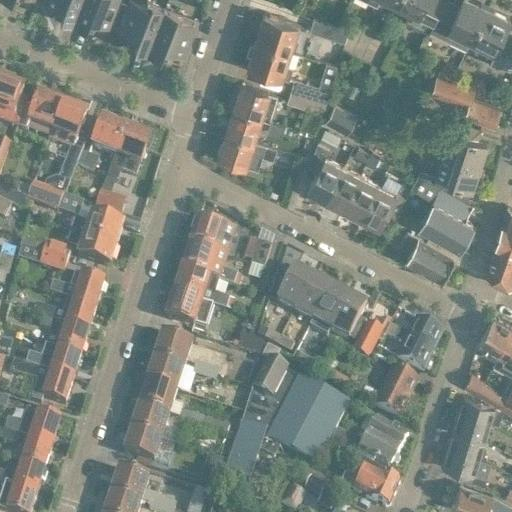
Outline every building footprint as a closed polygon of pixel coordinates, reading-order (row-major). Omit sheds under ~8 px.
[(54,17),(73,25),(82,0),(44,0),(43,4),(57,10),(54,17)] [(82,0),(73,25),(93,33),(96,25),(110,30),(121,0),(82,0)] [(147,54),(165,9),(141,0),(134,0),(133,2),(130,1),(117,33),(131,38),(128,46),(147,54)] [(398,0),(396,5),(411,12),(406,21),(430,33),(446,0),(445,0),(398,0)] [(446,0),(430,33),(465,50),(470,41),(472,42),(488,9),(469,0),(462,0),(460,7),(446,0)] [(194,21),(165,9),(147,54),(167,61),(170,54),(184,59),(196,27),(192,25),(194,21)] [(509,19),(488,9),(472,42),(484,48),(479,58),(509,72),(511,66),(511,32),(504,29),(509,19)] [(256,41),(290,52),(298,26),(265,15),(256,41)] [(309,32),(344,43),(348,31),(313,20),(309,32)] [(291,68),(285,66),(290,52),(256,41),(247,68),(281,79),(288,81),(291,68)] [(0,118),(17,126),(25,105),(18,102),(24,88),(14,84),(15,82),(2,77),(1,79),(0,78),(0,118)] [(500,105),(480,98),(474,96),(477,89),(445,78),(439,95),(469,105),(465,116),(492,125),(500,105)] [(290,92),(325,104),(329,91),(293,80),(290,92)] [(507,104),(511,87),(505,83),(503,83),(490,87),(487,94),(497,99),(507,104)] [(275,98),(267,95),(240,86),(232,111),(259,119),(268,122),(275,98)] [(325,104),(290,92),(286,103),(321,114),(325,104)] [(25,105),(17,126),(25,129),(28,120),(54,130),(65,101),(49,95),(48,98),(38,94),(33,108),(25,105)] [(77,106),(65,101),(54,130),(50,139),(71,147),(71,148),(80,151),(84,142),(76,139),(86,113),(76,109),(77,106)] [(345,134),(354,117),(334,105),(325,122),(345,134)] [(232,111),(225,135),(251,143),(252,142),(259,119),(232,111)] [(91,145),(115,154),(125,128),(123,127),(124,125),(111,120),(110,122),(101,119),(91,145)] [(486,143),(478,140),(481,129),(452,120),(441,153),(444,155),(444,154),(479,165),(486,143)] [(269,129),(283,134),(285,125),(271,121),(269,129)] [(125,128),(115,154),(107,177),(116,180),(120,170),(134,175),(139,164),(140,164),(145,151),(148,151),(153,139),(125,128)] [(243,168),(248,153),(271,160),(276,149),(252,142),(251,143),(225,135),(217,160),(243,168)] [(0,173),(11,141),(0,138),(0,173)] [(305,194),(323,203),(343,167),(325,158),(328,153),(316,146),(307,173),(314,177),(305,194)] [(63,194),(76,163),(80,151),(71,148),(59,179),(54,177),(45,180),(43,186),(63,194)] [(353,155),(366,162),(367,163),(371,155),(370,154),(357,148),(353,155)] [(76,163),(81,166),(93,170),(97,158),(86,153),(80,151),(76,163)] [(373,168),(380,155),(372,151),(370,154),(371,155),(367,163),(366,162),(365,164),(373,168)] [(471,189),(479,165),(444,154),(444,155),(435,177),(433,184),(462,200),(466,187),(471,189)] [(341,213),(360,177),(343,167),(323,203),(341,213)] [(478,210),(442,190),(430,184),(434,178),(421,171),(410,191),(434,204),(421,230),(458,250),(471,225),(478,210)] [(359,222),(378,186),(360,177),(341,213),(359,222)] [(28,197),(32,188),(19,183),(16,193),(25,198),(27,199),(28,197)] [(58,208),(63,194),(43,186),(33,183),(32,188),(28,197),(33,199),(58,208)] [(20,208),(25,198),(16,193),(0,184),(0,197),(19,208),(20,208)] [(376,231),(386,214),(395,218),(404,200),(378,186),(359,222),(376,231)] [(120,214),(123,203),(98,195),(95,206),(120,214)] [(27,199),(25,198),(20,208),(29,211),(33,199),(28,197),(27,199)] [(0,215),(8,220),(15,207),(0,198),(0,215)] [(491,279),(511,288),(511,287),(511,208),(507,207),(487,274),(491,279)] [(70,232),(115,247),(122,225),(91,215),(80,212),(77,219),(74,218),(70,232)] [(197,221),(189,244),(225,256),(232,232),(223,229),(197,221)] [(115,247),(70,232),(66,244),(81,248),(78,257),(109,267),(115,247)] [(412,250),(405,264),(440,283),(453,259),(406,234),(401,244),(412,250)] [(23,238),(20,257),(37,260),(40,241),(23,238)] [(42,253),(65,261),(70,248),(46,240),(42,253)] [(263,267),(270,245),(256,240),(250,263),(263,267)] [(189,244),(182,269),(217,280),(232,284),(236,285),(240,275),(235,274),(221,269),(225,256),(189,244)] [(0,254),(0,259),(11,262),(14,249),(2,246),(0,254)] [(65,261),(42,253),(39,263),(62,271),(65,261)] [(11,262),(0,259),(0,274),(7,276),(11,262)] [(294,312),(312,277),(295,268),(296,267),(293,266),(274,303),(276,304),(277,303),(294,312)] [(182,269),(174,293),(200,301),(212,305),(224,309),(228,310),(232,300),(227,298),(213,294),(217,280),(182,269)] [(51,281),(48,291),(65,296),(65,297),(73,299),(95,306),(103,281),(81,274),(74,272),(69,287),(68,286),(51,281)] [(312,277),(294,312),(311,321),(330,286),(312,277)] [(330,286),(311,321),(329,330),(348,295),(330,286)] [(174,293),(166,318),(192,326),(204,330),(208,319),(212,305),(200,301),(174,293)] [(365,304),(348,295),(329,330),(348,339),(365,304)] [(34,313),(33,314),(40,316),(53,320),(65,323),(70,325),(87,331),(95,306),(73,299),(65,297),(60,311),(37,303),(34,313)] [(40,316),(38,325),(50,329),(53,320),(40,316)] [(473,349),(476,351),(479,353),(482,349),(495,356),(511,327),(491,316),(473,349)] [(416,318),(408,333),(399,329),(394,339),(403,343),(397,357),(423,370),(442,331),(416,318)] [(365,322),(350,351),(366,359),(381,331),(379,330),(365,322)] [(65,323),(57,348),(80,355),(87,331),(70,325),(65,323)] [(394,339),(399,329),(390,324),(385,334),(394,339)] [(511,327),(495,356),(497,357),(493,365),(510,375),(511,370),(511,327)] [(267,330),(264,337),(277,344),(280,337),(267,330)] [(250,338),(230,332),(226,343),(258,354),(262,343),(250,338)] [(161,333),(153,356),(183,367),(191,342),(161,333)] [(280,337),(277,344),(290,350),(293,343),(280,337)] [(279,445),(312,462),(318,451),(322,453),(347,403),(297,377),(294,384),(282,378),(286,368),(274,362),(279,352),(267,345),(261,356),(266,359),(252,386),(241,423),(224,473),(247,482),(258,449),(273,456),(279,445)] [(49,372),(72,379),(80,355),(57,348),(49,372)] [(291,359),(306,367),(308,368),(312,361),(295,351),(291,359)] [(146,381),(175,391),(183,367),(153,356),(146,381)] [(13,360),(10,371),(36,379),(30,398),(40,401),(41,396),(64,404),(72,379),(49,372),(37,368),(25,364),(13,360)] [(312,361),(308,368),(321,376),(325,369),(326,368),(312,361)] [(217,369),(195,362),(191,373),(213,380),(217,369)] [(364,389),(366,386),(350,377),(348,381),(325,369),(321,376),(372,403),(376,396),(364,389)] [(400,418),(409,400),(419,381),(393,369),(375,405),(400,418)] [(467,389),(491,402),(497,390),(473,377),(467,389)] [(146,381),(138,405),(168,414),(178,417),(181,410),(182,406),(171,403),(175,391),(146,381)] [(491,402),(496,405),(511,413),(511,400),(505,397),(506,395),(497,390),(491,402)] [(461,396),(456,415),(493,424),(498,426),(500,416),(490,413),(492,409),(479,401),(461,396)] [(138,405),(130,428),(160,437),(168,414),(138,405)] [(181,410),(178,417),(177,421),(187,424),(191,413),(181,410)] [(37,412),(32,428),(6,419),(3,429),(17,434),(27,437),(52,444),(60,419),(37,412)] [(200,428),(202,424),(204,417),(191,413),(187,424),(200,428)] [(336,429),(328,444),(337,449),(339,446),(387,472),(391,466),(396,464),(399,460),(397,454),(407,436),(365,413),(363,418),(367,420),(360,432),(359,431),(354,439),(347,435),(336,429)] [(482,442),(485,432),(490,433),(493,424),(456,415),(450,433),(482,442)] [(0,438),(14,443),(17,434),(3,429),(0,428),(0,438)] [(123,452),(152,462),(160,437),(130,428),(123,452)] [(485,452),(479,450),(482,442),(450,433),(445,452),(482,462),(485,452)] [(20,461),(44,469),(52,444),(27,437),(20,461)] [(445,452),(440,467),(484,480),(489,464),(482,462),(445,452)] [(222,460),(217,458),(207,455),(200,477),(199,481),(213,486),(222,460)] [(37,493),(44,469),(20,461),(19,464),(12,461),(9,472),(17,475),(14,485),(14,486),(37,493)] [(363,496),(388,506),(399,481),(364,466),(358,480),(345,474),(342,483),(363,496)] [(148,509),(157,511),(159,511),(163,501),(153,498),(155,494),(144,491),(148,477),(118,467),(110,492),(140,502),(149,505),(148,509)] [(304,487),(317,494),(319,495),(325,485),(310,477),(304,487)] [(0,508),(12,511),(30,511),(37,493),(14,486),(14,485),(4,482),(0,495),(0,508)] [(280,502),(294,510),(304,492),(290,484),(280,502)] [(495,511),(511,511),(511,506),(497,499),(459,485),(451,507),(464,511),(486,511),(488,509),(495,511)] [(194,488),(190,498),(203,502),(207,492),(207,491),(194,487),(194,488)] [(103,511),(136,511),(140,502),(110,492),(103,511)] [(329,509),(334,500),(322,494),(317,502),(329,509)] [(214,499),(210,507),(219,511),(223,511),(227,505),(214,499)] [(163,501),(159,511),(172,511),(173,511),(175,505),(163,501)]
